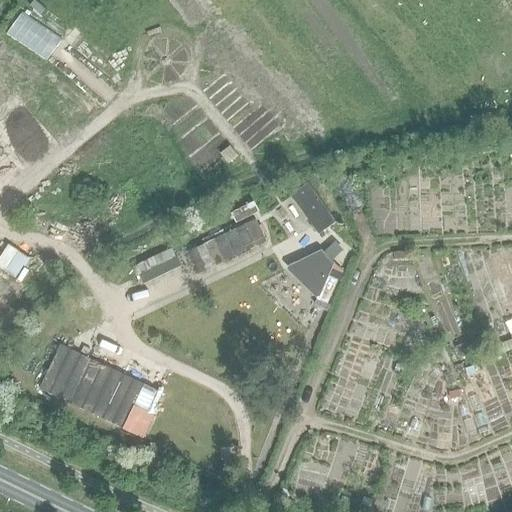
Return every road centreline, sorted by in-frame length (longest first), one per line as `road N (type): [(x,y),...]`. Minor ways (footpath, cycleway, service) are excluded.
road 1 (track): [(255,511),(233,399),(134,346),(123,323),(300,231)]
road 2 (track): [(0,203),(144,83),(158,90),(180,84),(190,53),(166,32),(137,46),(139,78)]
road 3 (track): [(125,319),(69,255),(0,231)]
